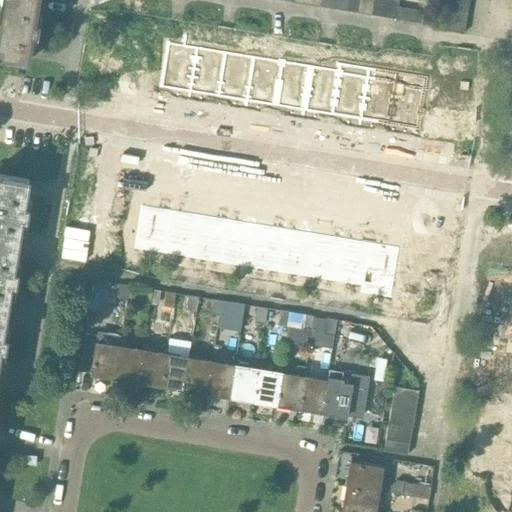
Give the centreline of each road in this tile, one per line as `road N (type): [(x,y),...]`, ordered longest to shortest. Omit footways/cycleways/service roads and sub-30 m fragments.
road 1 (residential): [(511,193),(0,108)]
road 2 (residential): [(303,511),(313,452),(78,414)]
